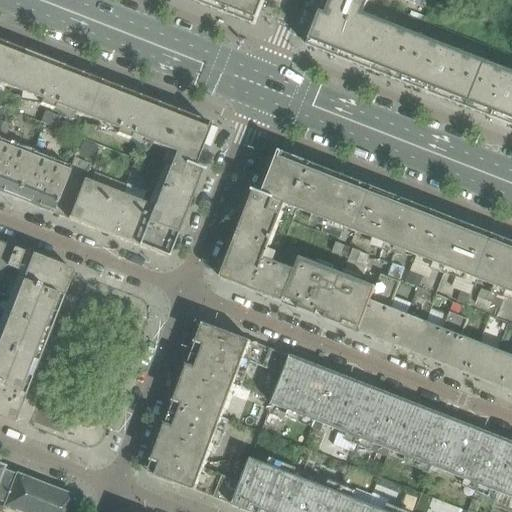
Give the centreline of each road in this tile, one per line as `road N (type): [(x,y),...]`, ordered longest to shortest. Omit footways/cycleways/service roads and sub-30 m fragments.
road 1 (residential): [(187,292),(511,419)]
road 2 (secondary): [(511,188),(261,88)]
road 3 (residential): [(187,292),(261,88)]
road 4 (secondary): [(261,88),(64,11)]
road 5 (residential): [(111,487),(187,292)]
road 6 (residential): [(187,292),(0,221)]
